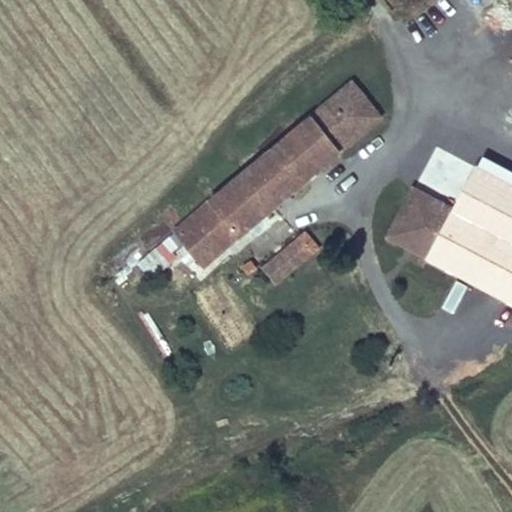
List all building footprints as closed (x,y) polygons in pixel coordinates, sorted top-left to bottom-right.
[(301,127),(246,173),(172,234),(201,267),(379,120),(351,86),(301,127)] [(283,105),(228,151),(230,154),(246,173),(301,127),(283,105)] [(452,210),(427,258),(511,302),(511,186),(474,166),(452,210)] [(388,237),(427,258),(452,210),(413,189),(388,237)] [(268,259),(283,277),(313,252),(298,234),(268,259)] [(155,249),(137,263),(149,277),(166,263),(155,249)] [(248,264),(235,274),(240,280),(253,270),(248,264)]
